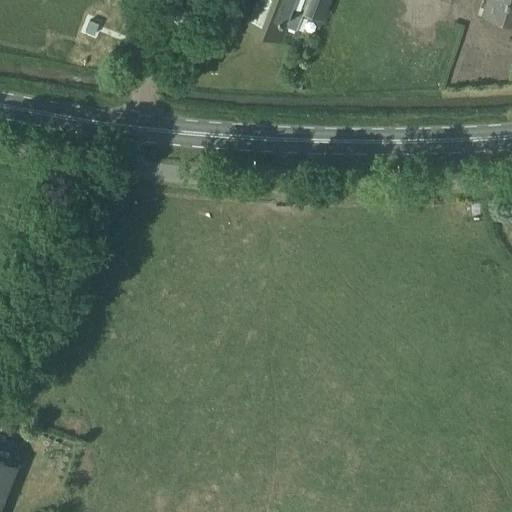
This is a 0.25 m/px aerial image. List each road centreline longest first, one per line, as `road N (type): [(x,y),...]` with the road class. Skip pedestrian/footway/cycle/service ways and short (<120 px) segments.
road 1 (unclassified): [(511,176),(253,180),(129,167)]
road 2 (primary): [(511,136),(401,142),(133,127)]
road 3 (primary): [(133,127),(0,104)]
road 4 (unclassified): [(133,127),(178,0)]
road 5 (unclassified): [(129,167),(0,148)]
